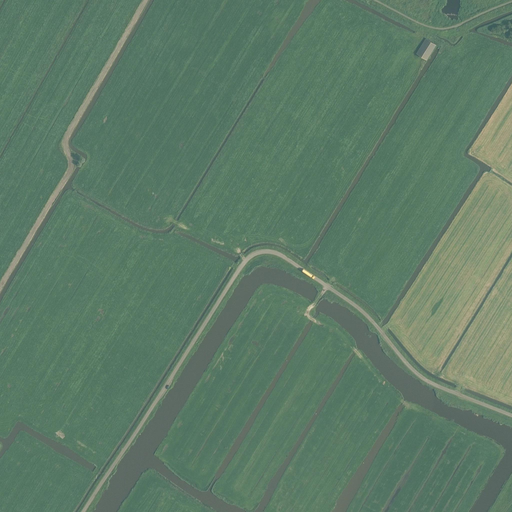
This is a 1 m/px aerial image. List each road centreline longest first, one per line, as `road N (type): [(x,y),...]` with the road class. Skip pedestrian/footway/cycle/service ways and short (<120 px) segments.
road 1 (unclassified): [(83,511),(243,262),(260,251),(284,257),(366,314),(423,378),(511,415)]
road 2 (track): [(0,288),(69,172),(66,137),(145,0)]
